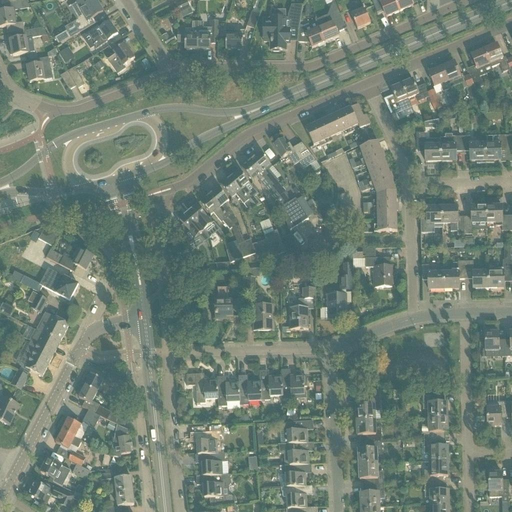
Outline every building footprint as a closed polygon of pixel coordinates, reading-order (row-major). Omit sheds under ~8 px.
[(70,8),(69,8),(77,22),(83,19),(85,23),(88,29),(96,24),(93,19),(100,15),(103,13),(95,0),(91,2),(90,3),(89,1),(88,0),(83,0),(77,4),(75,5),(70,8)] [(186,0),(175,5),(179,13),(190,8),(188,3),(186,0)] [(370,0),(374,7),(377,14),(383,11),(386,18),(399,13),(393,0),(370,0)] [(393,0),(399,13),(413,7),(409,0),(393,0)] [(343,1),(336,4),(341,15),(348,12),(343,1)] [(15,12),(29,10),(28,2),(14,4),(15,12)] [(327,19),(317,23),(319,29),(325,44),(339,38),(337,34),(346,30),(335,3),(334,4),(328,19),(327,19)] [(359,13),(351,16),(353,21),(357,30),(371,25),(367,16),(362,4),(356,7),(359,13)] [(305,6),(305,17),(313,14),(309,5),(305,6)] [(264,20),(263,38),(264,38),(264,43),(270,43),(270,51),(273,51),(273,53),(279,53),(279,51),(285,51),(285,44),(286,44),(290,44),(290,40),(290,30),(299,30),(303,7),(292,7),(289,17),(289,21),(286,20),(271,20),(264,20)] [(15,25),(13,12),(0,13),(0,29),(7,28),(7,34),(17,33),(25,32),(24,24),(15,25)] [(252,12),(246,27),(255,30),(260,15),(252,12)] [(198,23),(197,51),(210,51),(210,46),(215,46),(215,42),(217,42),(217,36),(217,34),(217,22),(210,22),(209,29),(203,29),(203,23),(198,23)] [(97,27),(85,35),(96,51),(108,42),(118,35),(109,23),(106,25),(106,24),(99,29),(97,27)] [(177,32),(177,43),(185,43),(185,51),(197,51),(198,23),(192,23),(192,30),(185,30),(185,32),(177,32)] [(300,29),(299,44),(310,44),(312,50),(325,44),(319,29),(317,23),(309,26),(303,29),(300,29)] [(12,57),(28,55),(35,54),(32,39),(42,38),(47,37),(42,29),(27,32),(28,39),(10,42),(11,49),(9,49),(10,57),(12,56),(12,57)] [(67,32),(55,39),(59,46),(71,39),(67,32)] [(226,41),(226,51),(243,51),(243,41),(243,38),(245,38),(245,32),(226,32),(226,41)] [(166,35),(162,38),(167,47),(176,42),(173,36),(168,39),(166,35)] [(113,53),(106,58),(110,64),(118,75),(126,70),(124,67),(135,60),(125,45),(113,53)] [(502,59),(501,55),(497,46),(484,51),(491,68),(499,65),(503,74),(508,71),(511,81),(511,80),(511,58),(507,61),(505,58),(502,59)] [(66,51),(60,55),(65,64),(71,61),(66,51)] [(475,90),(483,87),(480,78),(487,75),(486,75),(493,72),(491,68),(484,51),(471,56),(475,67),(467,70),(470,78),(475,90)] [(30,84),(44,81),(52,80),(49,59),(38,61),(27,62),(27,68),(30,84)] [(98,72),(104,67),(101,62),(95,66),(98,72)] [(460,76),(458,73),(454,63),(442,69),(450,90),(462,85),(464,89),(465,89),(470,100),(478,97),(475,90),(470,78),(464,80),(462,75),(460,76)] [(78,90),(85,86),(80,77),(75,68),(68,73),(75,85),(78,90)] [(442,69),(429,74),(435,89),(433,89),(434,91),(436,96),(443,93),(450,90),(442,69)] [(78,90),(75,85),(68,73),(61,77),(69,91),(76,88),(77,90),(78,90)] [(416,89),(413,81),(402,85),(408,100),(416,97),(418,104),(429,99),(427,94),(424,86),(416,89)] [(401,113),(411,108),(411,109),(412,109),(408,100),(402,85),(391,90),(395,98),(387,101),(393,114),(400,111),(401,113)] [(434,91),(427,94),(429,99),(434,111),(441,108),(436,96),(434,91)] [(363,117),(358,106),(350,109),(358,126),(359,130),(370,125),(366,116),(363,117)] [(349,135),(353,133),(351,129),(358,126),(350,109),(339,114),(349,135)] [(349,135),(339,114),(328,120),(336,137),(342,133),(344,137),(349,135)] [(326,145),(331,143),(329,140),(336,137),(328,120),(317,125),(326,145)] [(326,145),(317,125),(306,130),(313,147),(321,144),(322,147),(326,145)] [(425,135),(419,135),(419,154),(425,153),(425,163),(441,163),(440,147),(440,141),(432,141),(432,143),(425,143),(425,138),(425,135)] [(445,139),(440,139),(440,141),(440,147),(441,163),(456,163),(456,153),(462,153),(462,143),(461,138),(455,138),(455,139),(453,139),(453,136),(445,136),(445,139)] [(493,145),(485,146),(485,164),(494,164),(494,162),(501,162),(500,152),(506,152),(506,142),(506,137),(499,137),(493,137),(493,142),(493,145)] [(485,164),(485,146),(477,146),(477,142),(470,142),(470,138),(464,138),(464,153),(470,153),(470,162),(477,162),(477,165),(485,164)] [(283,140),(273,146),(278,155),(281,159),(287,156),(289,154),(295,164),(301,160),(305,169),(310,166),(316,162),(302,144),(298,146),(299,148),(294,151),(290,144),(287,146),(283,140)] [(361,162),(382,155),(378,143),(360,149),(363,157),(359,158),(361,162)] [(284,194),(286,193),(268,171),(272,168),(260,154),(251,162),(271,186),(281,197),(284,194)] [(386,166),(382,155),(361,162),(362,167),(366,166),(368,173),(386,166)] [(271,186),(251,162),(242,169),(252,182),(256,179),(266,191),(267,190),(271,186)] [(316,162),(310,166),(314,172),(321,168),(316,162)] [(364,188),(390,178),(386,166),(368,173),(371,180),(358,185),(360,189),(363,187),(364,188)] [(239,172),(230,179),(251,205),(253,208),(260,205),(253,198),(257,194),(239,172)] [(396,193),(390,178),(364,188),(363,187),(360,189),(361,193),(371,190),(374,188),(377,196),(396,193)] [(251,205),(230,179),(221,187),(232,199),(235,196),(246,209),(251,205)] [(276,201),(277,200),(281,197),(271,186),(267,190),(276,201)] [(218,189),(209,196),(231,222),(232,224),(231,225),(232,229),(238,246),(245,243),(239,227),(238,222),(233,215),(224,205),(229,202),(225,197),(218,189)] [(374,209),(396,209),(396,193),(377,196),(377,204),(374,204),(374,209)] [(277,200),(276,201),(280,210),(288,205),(284,194),(281,197),(277,200)] [(209,196),(200,204),(207,212),(211,216),(213,214),(215,213),(223,223),(226,226),(230,231),(232,229),(231,225),(232,224),(231,222),(209,196)] [(288,205),(280,210),(286,225),(290,232),(308,220),(296,200),(288,205)] [(192,211),(188,214),(209,239),(215,235),(220,231),(214,223),(212,225),(207,219),(197,207),(196,208),(194,207),(191,209),(192,211)] [(328,207),(319,212),(325,220),(333,215),(328,207)] [(487,224),(486,208),(471,208),(471,218),(465,218),(466,236),(473,236),(472,231),(487,231),(487,224)] [(502,208),(486,208),(487,224),(487,231),(487,232),(496,232),(495,227),(502,227),(502,232),(508,232),(508,227),(508,217),(502,218),(502,208)] [(396,221),(396,209),(374,209),(374,214),(377,214),(378,222),(396,221)] [(427,219),(420,219),(421,234),(428,234),(434,234),(434,229),(434,225),(442,225),(442,209),(427,209),(427,219)] [(457,209),(442,209),(442,225),(450,225),(450,228),(450,233),(457,233),(457,236),(464,236),(463,228),(463,218),(457,219),(457,209)] [(183,226),(178,230),(179,231),(180,231),(179,231),(188,246),(188,245),(194,242),(200,239),(203,242),(204,244),(209,239),(188,214),(179,221),(183,226)] [(239,215),(235,216),(244,235),(248,233),(239,215)] [(269,221),(260,224),(264,237),(274,233),(269,221)] [(374,234),(387,234),(397,233),(396,221),(378,222),(378,229),(374,229),(374,234)] [(44,230),(38,240),(52,248),(57,237),(44,230)] [(264,237),(266,241),(271,254),(273,258),(285,253),(280,240),(277,232),(274,233),(264,237)] [(287,257),(299,252),(292,236),(280,240),(285,253),(287,257)] [(245,243),(238,246),(238,248),(242,260),(256,255),(252,246),(251,241),(245,243)] [(257,259),(271,254),(266,241),(252,246),(256,255),(257,259)] [(230,265),(235,263),(235,262),(242,260),(238,248),(226,252),(230,265)] [(366,269),(374,269),(374,289),(393,289),(392,268),(389,268),(389,259),(376,260),(375,250),(352,250),(352,261),(366,260),(366,269)] [(50,251),(46,259),(60,266),(74,274),(77,267),(86,272),(93,259),(80,252),(75,261),(65,256),(63,258),(50,251)] [(474,270),(473,262),(466,263),(467,281),(473,280),(473,290),(488,290),(488,274),(480,274),(480,270),(474,270)] [(488,290),(504,289),(503,280),(509,279),(509,262),(503,262),(503,270),(496,270),(496,273),(488,274),(488,290)] [(444,291),(459,291),(459,281),(465,281),(464,263),(458,263),(458,271),(451,271),(451,274),(443,275),(444,291)] [(230,264),(216,265),(217,272),(232,271),(230,265),(230,264)] [(328,310),(320,310),(320,320),(348,319),(347,319),(346,305),(352,305),(351,294),(347,294),(347,291),(353,291),(353,271),(353,267),(352,267),(345,267),(343,267),(343,279),(341,279),(341,291),(342,291),(342,297),(327,297),(327,298),(328,298),(328,310)] [(429,271),(429,267),(422,267),(422,282),(428,281),(429,291),(444,291),(443,275),(435,275),(435,271),(429,271)] [(40,286),(39,286),(42,288),(56,295),(69,302),(78,286),(65,279),(48,270),(40,286)] [(247,295),(255,295),(255,278),(246,278),(247,295)] [(290,331),(308,331),(307,300),(316,300),(315,289),(302,290),(302,300),(299,300),(299,309),(290,309),(290,331)] [(217,303),(215,303),(215,321),(225,321),(225,323),(233,323),(233,317),(232,317),(232,305),(238,305),(238,291),(217,292),(217,303)] [(33,293),(28,302),(33,305),(31,310),(41,315),(48,301),(38,296),(33,293)] [(3,303),(0,309),(0,311),(10,316),(14,308),(3,303)] [(254,332),(273,332),(272,308),(254,308),(254,332)] [(52,318),(46,314),(37,332),(60,344),(69,326),(53,318),(52,318)] [(200,342),(208,340),(204,327),(196,329),(200,342)] [(37,332),(29,347),(52,359),(60,344),(37,332)] [(499,344),(498,334),(485,334),(485,359),(504,358),(504,341),(504,344),(499,344)] [(30,362),(26,369),(42,378),(52,359),(29,347),(23,359),(30,362)] [(287,371),(281,372),(281,379),(282,397),(283,401),(283,403),(286,403),(286,401),(292,401),(292,399),(305,398),(304,388),(307,388),(306,378),(304,378),(304,377),(288,378),(287,371)] [(21,391),(22,390),(29,377),(19,372),(11,386),(12,386),(21,391)] [(266,373),(260,373),(260,384),(261,402),(261,404),(265,404),(265,402),(270,402),(270,398),(282,397),(281,379),(266,379),(266,373)] [(97,393),(99,390),(103,381),(91,375),(85,387),(97,393)] [(119,391),(123,383),(109,375),(104,383),(119,391)] [(201,382),(201,376),(186,377),(187,388),(195,387),(196,408),(200,408),(200,406),(205,406),(205,401),(218,401),(217,382),(201,382)] [(244,378),(238,378),(238,385),(239,403),(240,407),(240,409),(243,409),(243,407),(249,406),(249,403),(261,402),(260,384),(245,384),(244,378)] [(223,379),(217,379),(217,382),(218,401),(218,408),(218,410),(222,410),(222,408),(227,408),(227,404),(239,403),(238,385),(223,385),(223,379)] [(82,393),(79,399),(85,402),(82,408),(88,411),(93,414),(97,407),(99,407),(99,406),(92,403),(97,393),(85,387),(85,388),(83,387),(81,392),(82,393)] [(444,404),(444,397),(423,397),(423,406),(429,408),(429,419),(447,419),(446,404),(444,404)] [(356,414),(355,414),(356,421),(357,421),(357,422),(375,421),(374,412),(380,412),(380,408),(379,398),(358,399),(358,406),(356,407),(356,414)] [(0,423),(9,427),(19,407),(4,399),(0,407),(0,423)] [(497,403),(487,404),(487,428),(501,428),(501,420),(501,418),(506,418),(506,417),(506,403),(497,403)] [(97,407),(93,414),(100,418),(102,419),(107,421),(111,414),(99,407),(97,407)] [(120,410),(117,426),(123,429),(130,415),(120,410)] [(84,419),(81,424),(82,424),(88,427),(94,430),(100,418),(93,414),(88,411),(84,419)] [(424,427),(421,427),(422,435),(424,435),(424,441),(445,441),(445,434),(447,434),(447,419),(429,419),(424,419),(424,427)] [(81,426),(77,425),(68,420),(62,432),(80,442),(88,427),(82,424),(81,426)] [(357,423),(356,423),(356,430),(357,430),(358,437),(360,437),(360,444),(382,443),(381,434),(375,433),(375,421),(357,422),(357,423)] [(307,444),(306,429),(313,429),(312,422),(283,424),(284,433),(288,433),(288,445),(307,444)] [(110,423),(107,429),(114,432),(117,427),(110,423)] [(131,443),(130,437),(127,434),(128,432),(123,429),(117,426),(110,456),(121,458),(121,455),(131,454),(131,449),(133,449),(132,443),(131,443)] [(210,434),(190,435),(191,441),(197,440),(197,444),(198,456),(217,455),(216,443),(220,442),(220,437),(222,437),(221,427),(211,427),(211,433),(210,434)] [(78,450),(82,442),(80,442),(62,432),(56,445),(68,451),(71,446),(78,450)] [(445,448),(445,441),(424,441),(424,450),(430,451),(430,463),(448,463),(447,448),(445,448)] [(358,458),(358,465),(359,465),(359,466),(377,465),(376,453),(382,452),(382,443),(360,444),(360,450),(358,451),(359,458),(358,458)] [(308,466),(307,450),(314,450),(314,444),(307,444),(288,445),(280,446),(280,455),(284,455),(285,467),(308,466)] [(82,468),(86,460),(72,453),(69,461),(82,468)] [(198,456),(196,456),(196,462),(202,462),(203,477),(222,476),(228,476),(228,463),(225,463),(225,458),(226,458),(226,454),(225,454),(224,455),(217,455),(198,456)] [(48,460),(41,474),(49,479),(54,481),(53,484),(62,488),(70,472),(61,468),(62,467),(57,464),(48,460)] [(425,485),(446,485),(446,478),(448,478),(448,463),(430,463),(430,475),(424,476),(425,485)] [(358,467),(358,474),(359,474),(360,481),(362,481),(362,488),(384,487),(383,478),(377,477),(377,465),(359,466),(359,467),(358,467)] [(85,481),(89,473),(76,466),(72,474),(85,481)] [(282,467),(280,467),(280,471),(282,471),(282,477),(286,476),(287,489),(305,488),(304,472),(311,472),(311,466),(308,466),(285,467),(282,467)] [(502,474),(488,475),(489,499),(499,499),(502,499),(502,504),(502,511),(508,511),(508,504),(508,499),(507,485),(502,485),(502,482),(502,474)] [(203,477),(196,478),(197,487),(204,486),(204,500),(210,499),(211,507),(221,506),(231,504),(236,503),(236,501),(231,497),(229,497),(223,497),(222,488),(228,488),(231,485),(230,476),(228,476),(222,476),(203,477)] [(116,494),(132,492),(131,478),(115,480),(116,494)] [(56,489),(55,490),(43,484),(42,487),(35,484),(29,497),(35,500),(35,502),(41,507),(47,494),(61,501),(60,505),(68,510),(74,497),(56,489)] [(446,485),(425,485),(425,495),(425,499),(431,499),(431,507),(448,507),(448,492),(446,492),(446,485)] [(283,489),(281,489),(281,492),(283,492),(283,498),(287,498),(288,510),(306,509),(305,494),(312,493),(312,487),(306,488),(305,488),(287,489),(283,489)] [(360,502),(360,509),(361,509),(361,510),(379,509),(378,497),(384,496),(384,487),(362,488),(362,494),(360,495),(361,502),(360,502)] [(132,492),(116,494),(118,508),(128,507),(134,506),(132,492)]
